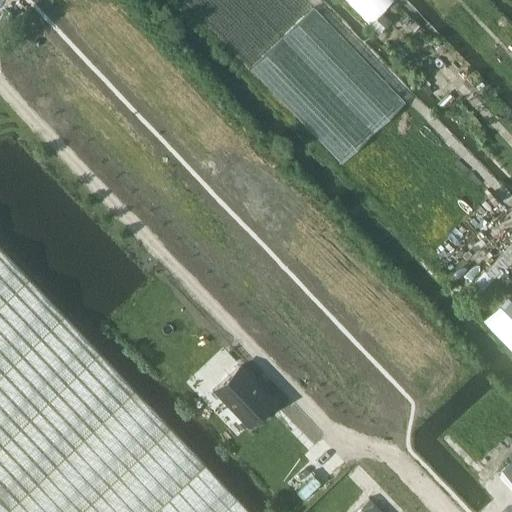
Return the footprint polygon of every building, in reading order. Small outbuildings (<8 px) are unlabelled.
[(452,83),(438,95),(446,104),(460,93),(452,83)] [(339,156),(430,251),(495,189),(404,94),(339,156)] [(0,511),(252,511),(0,245),(0,511)] [(511,299),(508,295),(483,319),(511,349),(511,299)] [(210,389),(246,425),(270,401),(235,365),(210,389)] [(511,458),(499,470),(511,483),(511,458)] [(388,511),(372,494),(353,511),(388,511)]
